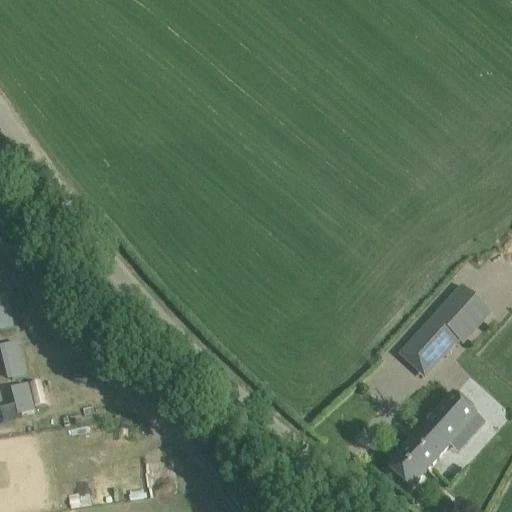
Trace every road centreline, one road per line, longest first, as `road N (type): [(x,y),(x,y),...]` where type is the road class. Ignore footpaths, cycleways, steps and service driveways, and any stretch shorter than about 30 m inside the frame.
road 1 (tertiary): [(381,511),(261,426),(132,304),(0,113)]
road 2 (track): [(238,511),(172,429),(66,337),(0,243)]
